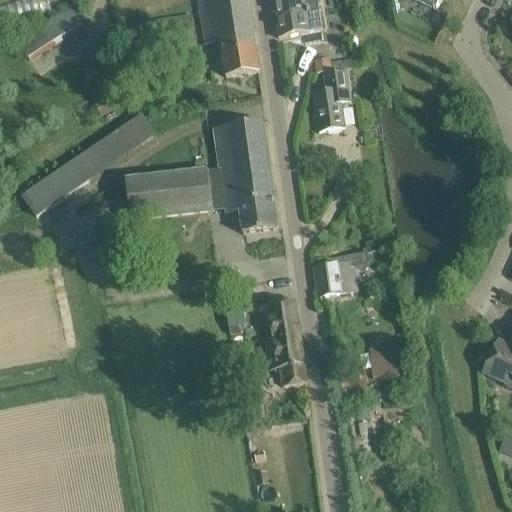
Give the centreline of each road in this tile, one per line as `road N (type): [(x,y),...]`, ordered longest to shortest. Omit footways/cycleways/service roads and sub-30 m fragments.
road 1 (tertiary): [(340,511),(259,0)]
road 2 (residential): [(511,128),(469,33),(467,0)]
